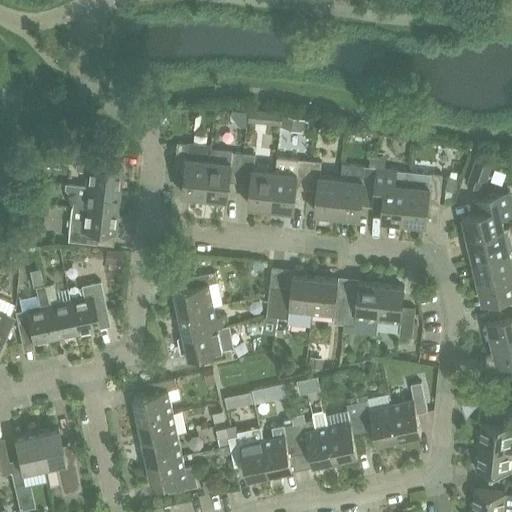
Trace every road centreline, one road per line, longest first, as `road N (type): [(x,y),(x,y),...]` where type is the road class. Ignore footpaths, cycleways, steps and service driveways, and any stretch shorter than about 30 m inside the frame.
road 1 (residential): [(269,511),(414,485),(435,472),(454,323),(441,255),(147,226)]
road 2 (residential): [(94,0),(85,66),(150,145),(147,226)]
road 3 (residential): [(147,226),(132,348),(87,371)]
road 4 (residential): [(87,371),(118,511)]
